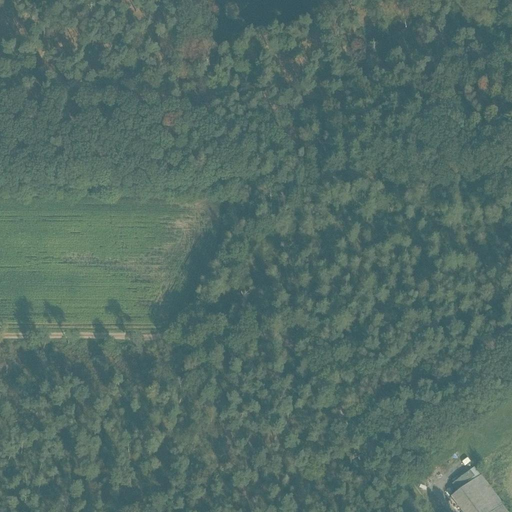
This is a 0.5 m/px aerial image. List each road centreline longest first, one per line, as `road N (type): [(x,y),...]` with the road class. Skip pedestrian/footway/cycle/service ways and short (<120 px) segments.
road 1 (track): [(0,95),(431,96),(511,71)]
road 2 (track): [(511,324),(280,337),(0,337)]
road 3 (track): [(418,511),(280,337)]
